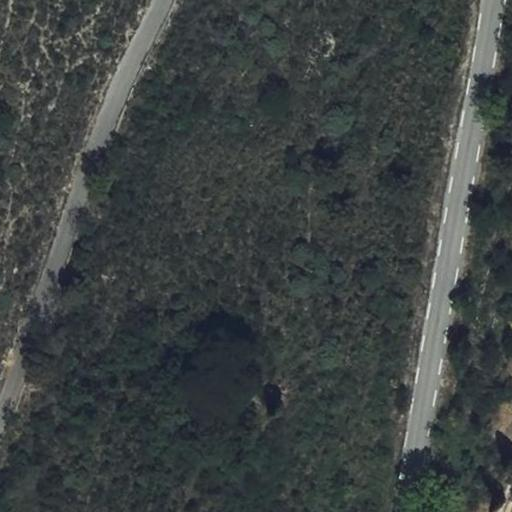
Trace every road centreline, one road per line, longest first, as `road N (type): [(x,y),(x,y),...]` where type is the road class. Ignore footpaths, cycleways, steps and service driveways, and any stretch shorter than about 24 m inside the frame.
road 1 (tertiary): [(492,0),(405,511)]
road 2 (tertiary): [(0,422),(119,87),(163,0)]
